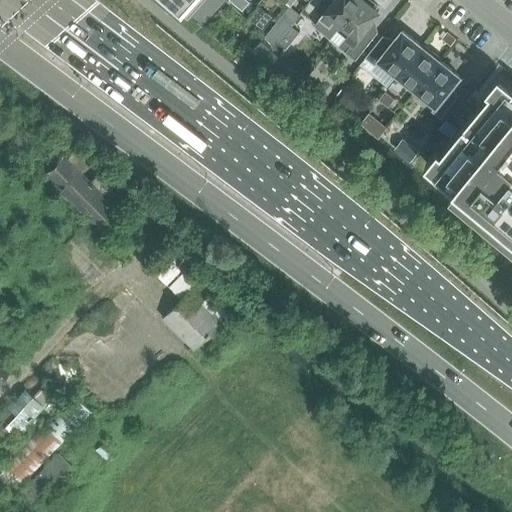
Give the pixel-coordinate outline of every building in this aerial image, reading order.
[(173,0),(189,14),(201,0),(173,0)] [(250,0),(232,0),(244,9),(251,1),(250,0)] [(332,0),(323,13),(339,26),(360,0),(332,0)] [(364,0),(360,0),(339,26),(356,39),(379,11),(364,0)] [(274,47),(300,14),(290,6),(286,11),(265,37),(274,47)] [(310,21),(300,14),(274,47),(280,53),(297,32),(300,34),(310,21)] [(399,75),(422,46),(403,30),(391,45),(381,38),(365,58),(375,65),(380,59),(399,75)] [(252,51),(268,66),(267,67),(267,68),(279,56),(274,51),(262,39),(250,51),(251,52),(252,51)] [(417,90),(441,61),(439,59),(440,57),(432,51),(430,52),(422,46),(399,75),(417,90)] [(432,110),(432,111),(440,118),(456,98),(448,91),(460,76),(441,61),(417,90),(436,105),(432,110)] [(438,147),(426,162),(453,185),(456,181),(511,227),(511,83),(499,73),(486,89),(490,92),(442,150),(438,147)] [(395,99),(385,91),(379,99),(388,107),(395,99)] [(18,146),(2,162),(12,172),(28,157),(18,146)] [(63,157),(45,175),(73,202),(84,213),(99,227),(116,209),(101,194),(107,188),(105,185),(97,178),(91,184),(80,173),(87,166),(75,154),(68,161),(63,157)] [(48,259),(83,294),(115,262),(80,227),(48,259)] [(163,318),(194,350),(221,324),(189,292),(163,318)] [(0,359),(9,368),(38,338),(2,304),(0,307),(0,359)] [(26,390),(0,417),(0,432),(7,438),(31,412),(36,416),(45,406),(26,390)] [(104,437),(95,448),(108,460),(118,450),(104,437)] [(56,453),(17,492),(29,505),(69,465),(56,453)]
